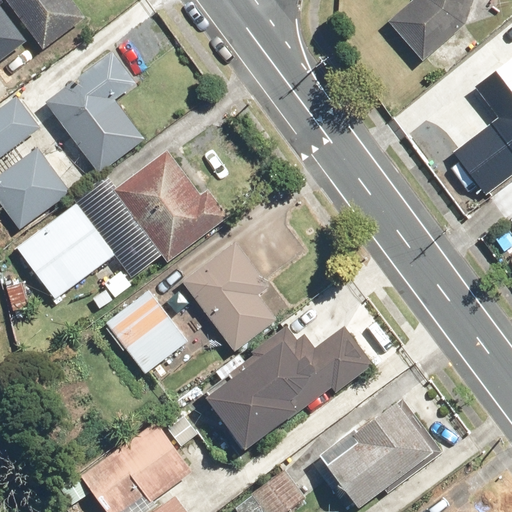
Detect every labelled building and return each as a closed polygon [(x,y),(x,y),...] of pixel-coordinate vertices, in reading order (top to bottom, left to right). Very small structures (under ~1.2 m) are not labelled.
[(83,0),(7,0),(45,46),(91,9),(83,0)] [(468,22),(475,0),(416,0),(391,22),(423,60),(468,22)] [(0,9),(0,58),(23,42),(0,9)] [(116,49),(51,91),(102,169),(145,141),(115,95),(137,81),(116,49)] [(459,152),(490,193),(511,176),(511,60),(481,84),(506,116),(459,152)] [(0,160),(41,125),(16,95),(0,108),(0,160)] [(171,265),(228,218),(170,147),(113,193),(171,265)] [(72,191),(46,148),(0,175),(0,195),(18,224),(72,191)] [(116,251),(79,204),(21,250),(58,297),(116,251)] [(243,238),(187,275),(235,346),(277,319),(261,295),(275,286),(243,238)] [(155,289),(110,324),(145,368),(190,333),(155,289)] [(203,382),(242,444),(371,364),(343,318),(306,340),(296,325),(203,382)] [(329,455),(365,504),(437,451),(401,402),(329,455)] [(118,511),(190,466),(161,422),(85,471),(111,511),(118,511)] [(283,511),(305,497),(286,469),(249,495),(260,511),(283,511)] [(193,511),(182,494),(155,511),(193,511)]
